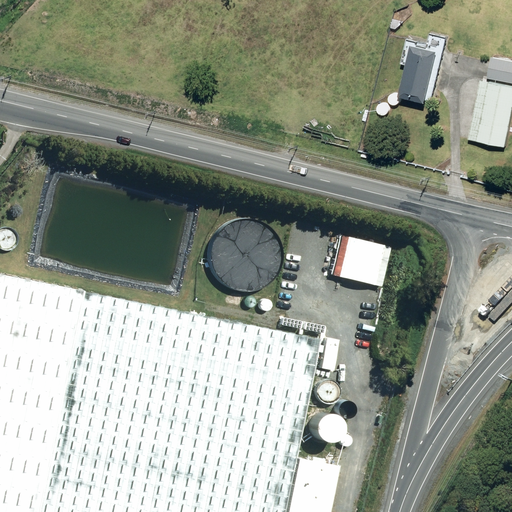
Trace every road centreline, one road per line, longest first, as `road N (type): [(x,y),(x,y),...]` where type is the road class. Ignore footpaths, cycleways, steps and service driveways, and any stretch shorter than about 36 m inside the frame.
road 1 (unclassified): [(469,216),(0,100)]
road 2 (tertiary): [(412,481),(422,405),(469,216)]
road 3 (tertiary): [(511,341),(441,427),(412,481)]
